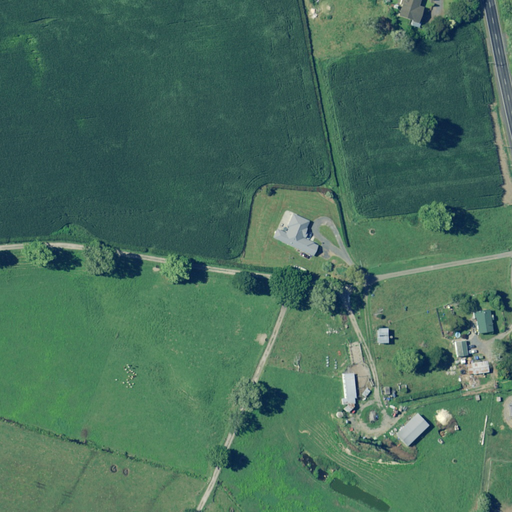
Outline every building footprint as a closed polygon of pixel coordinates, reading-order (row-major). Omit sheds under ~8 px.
[(403,0),(397,16),(411,21),(410,23),(417,25),(423,8),(418,6),(419,0),(403,0)] [(309,221),(293,214),(284,233),(277,229),(273,238),(312,256),(318,245),(302,238),(307,229),(305,228),(309,221)] [(491,332),(489,310),(472,312),(473,319),(475,318),(477,334),(491,332)] [(387,343),(386,328),(377,329),(377,343),(387,343)] [(468,355),(465,341),(455,343),(457,357),(468,355)] [(488,372),(486,361),(467,364),(468,375),(488,372)] [(341,405),(353,404),(353,398),(355,398),(353,373),(341,374),(343,398),(340,398),(341,405)] [(427,425),(415,414),(394,434),(405,446),(427,425)]
